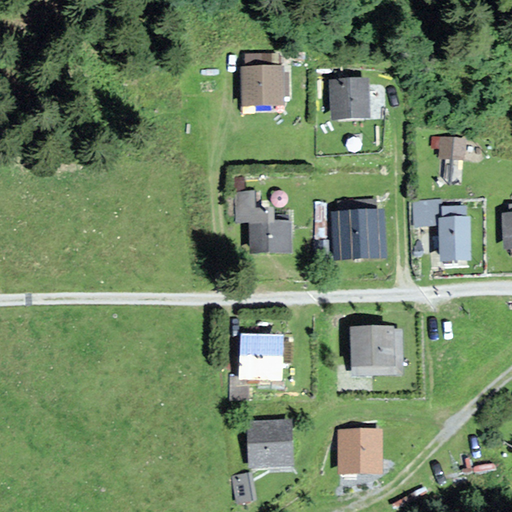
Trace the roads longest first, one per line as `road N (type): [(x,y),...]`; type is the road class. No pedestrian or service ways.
road 1 (track): [(511,288),(250,301),(0,301)]
road 2 (track): [(230,82),(215,171),(225,301)]
road 3 (track): [(511,375),(392,484),(344,511)]
road 4 (track): [(405,295),(396,114)]
road 5 (track): [(461,417),(371,409),(296,427)]
